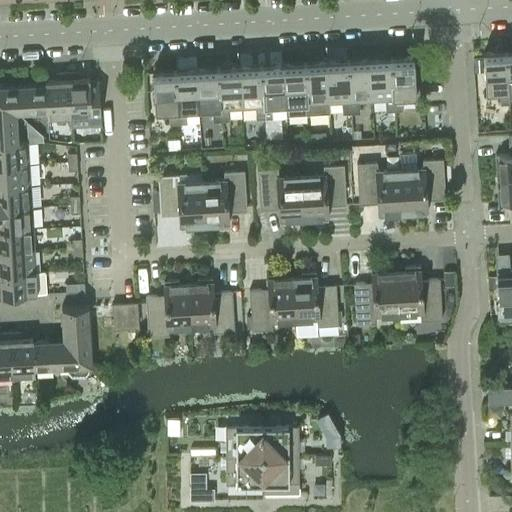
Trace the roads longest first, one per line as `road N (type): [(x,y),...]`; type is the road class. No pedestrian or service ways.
road 1 (residential): [(123,256),(471,239)]
road 2 (residential): [(111,29),(454,12)]
road 3 (residential): [(465,504),(456,344),(476,310),(471,239)]
road 4 (residential): [(471,239),(454,12)]
road 5 (residential): [(123,256),(111,29)]
